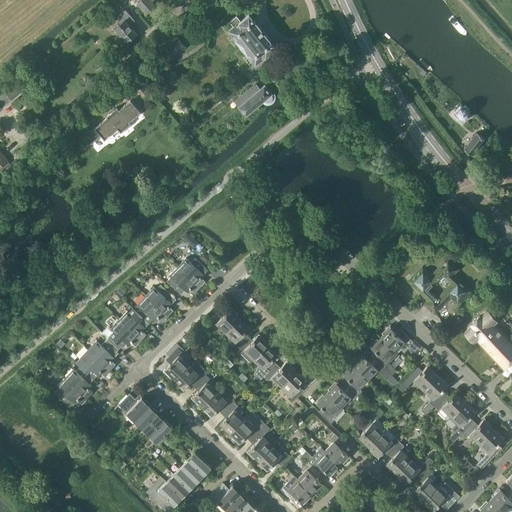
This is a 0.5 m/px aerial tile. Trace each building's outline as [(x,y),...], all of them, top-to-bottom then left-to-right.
[(150,0),(140,0),(137,3),(146,13),(155,5),(150,0)] [(243,71),(244,72),(250,80),(274,61),(267,53),(275,46),(248,13),(246,14),(240,8),(236,12),(237,13),(236,14),(229,19),(233,24),(227,29),(254,62),(243,71)] [(137,34),(136,33),(129,24),(135,20),(125,9),(115,17),(120,22),(115,27),(120,34),(115,38),(122,46),(127,41),(128,42),(137,34)] [(181,42),(165,55),(170,61),(186,47),(181,42)] [(0,108),(34,80),(28,72),(25,70),(0,91),(0,108)] [(245,115),(264,99),(265,100),(266,100),(267,100),(268,100),(269,100),(270,99),(271,99),(271,98),(272,97),(272,96),(272,95),(271,94),(271,93),(272,93),(264,84),(260,88),(256,83),(235,101),(238,106),(245,115)] [(94,128),(104,139),(118,128),(119,130),(140,112),(130,100),(110,116),(109,115),(94,128)] [(463,120),(469,114),(469,113),(469,108),(465,105),(460,105),(454,112),(463,120)] [(85,124),(73,135),(79,143),(92,132),(85,124)] [(463,149),(471,155),(483,138),(476,133),(463,149)] [(177,266),(199,286),(205,280),(201,277),(204,274),(208,269),(194,257),(190,261),(185,257),(177,266)] [(424,304),(433,313),(450,295),(458,302),(470,290),(453,273),(459,268),(448,257),(431,275),(422,266),(408,281),(428,300),(424,304)] [(199,286),(177,266),(169,275),(171,277),(167,281),(181,294),(185,289),(188,292),(190,289),(194,292),(199,286)] [(146,294),(168,315),(173,309),(170,306),(172,303),(172,302),(176,298),(163,286),(159,290),(154,285),(146,294)] [(168,315),(146,294),(137,303),(140,306),(136,310),(149,322),(153,318),(156,321),(159,318),(162,321),(168,315)] [(226,331),(239,317),(230,308),(222,316),(217,312),(208,321),(213,325),(216,322),(226,331)] [(149,322),(136,310),(132,314),(127,310),(119,319),(141,339),(146,333),(143,330),(146,327),(145,327),(149,322)] [(475,339),(502,367),(511,357),(511,341),(493,322),(495,320),(487,311),(481,317),(480,316),(471,325),(472,326),(465,332),(473,341),(475,339)] [(236,348),(245,339),(241,335),(249,327),(239,317),(226,331),(235,340),(232,344),(236,348)] [(114,330),(110,335),(108,338),(118,348),(121,345),(123,347),(127,343),(129,345),(132,342),(135,345),(141,339),(119,319),(111,327),(114,330)] [(381,337),(395,350),(399,345),(403,349),(407,344),(415,351),(419,347),(403,331),(398,335),(390,327),(381,337)] [(254,358),(267,344),(257,335),(249,343),(245,339),(236,348),(250,362),(254,358)] [(376,358),(392,374),(396,370),(385,359),(395,350),(381,337),(371,346),(380,354),(376,358)] [(88,348),(110,369),(115,363),(112,360),(115,357),(114,357),(118,352),(116,350),(118,348),(108,338),(101,344),(96,340),(88,348)] [(277,354),(267,344),(254,358),(259,363),(255,373),(261,379),(264,375),(273,366),(269,362),(277,354)] [(175,378),(188,364),(179,355),(182,351),(178,347),(169,356),(173,360),(165,368),(175,378)] [(110,369),(88,348),(80,357),(84,362),(80,366),(93,378),(97,374),(98,375),(101,372),(104,375),(110,369)] [(354,364),(367,378),(377,368),(387,379),(392,374),(376,358),(371,363),(363,355),(354,364)] [(273,366),(264,375),(268,380),(272,376),(281,385),(295,371),(285,362),(277,370),(273,366)] [(197,383),(206,374),(201,369),(198,373),(188,364),(175,378),(184,387),(192,379),(197,383)] [(348,386),(358,395),(362,391),(358,387),(367,378),(354,364),(344,374),(352,382),(348,386)] [(424,388),(437,374),(428,365),(420,373),(415,369),(398,386),(402,391),(414,379),(424,388)] [(93,378),(80,366),(76,370),(74,368),(65,376),(87,397),(92,391),(89,388),(92,385),(89,383),(93,378)] [(295,371),(281,385),(291,394),(287,398),(292,402),(301,393),(297,389),(305,381),(295,371)] [(203,405),(216,391),(207,382),(210,378),(206,374),(197,383),(201,387),(193,395),(203,405)] [(437,374),(424,388),(433,397),(421,409),(426,414),(434,405),(443,396),(439,392),(447,384),(437,374)] [(87,397),(65,376),(57,385),(59,387),(54,392),(70,407),(74,402),(75,403),(78,400),(81,403),(87,397)] [(326,392),(340,405),(349,396),(353,400),(358,395),(348,386),(344,391),(336,383),(326,392)] [(225,410),(233,401),(229,396),(225,400),(216,391),(203,405),(212,414),(220,406),(225,410)] [(340,405),(326,392),(317,402),(325,410),(321,414),(330,423),(335,419),(331,415),(340,405)] [(443,396),(434,405),(438,409),(442,406),(452,415),(465,402),(455,392),(447,400),(443,396)] [(130,393),(119,404),(134,419),(142,411),(147,406),(149,403),(142,396),(137,400),(130,393)] [(230,432),(244,418),(234,409),(238,405),(233,401),(225,410),(229,414),(221,422),(230,432)] [(474,411),(465,402),(452,415),(449,418),(456,424),(452,428),(452,429),(454,431),(449,436),(454,441),(471,423),(466,419),(474,411)] [(142,427),(150,418),(157,411),(154,408),(151,411),(147,406),(142,411),(134,419),(142,427)] [(376,407),(372,411),(376,415),(381,411),(376,407)] [(149,434),(163,420),(165,418),(161,415),(157,411),(150,418),(142,427),(149,434)] [(359,435),(368,445),(382,431),(385,427),(371,414),(363,423),(367,427),(359,435)] [(299,426),(303,421),(299,417),(295,421),(299,426)] [(244,418),(230,432),(240,441),(248,433),(252,437),(261,428),(257,423),(253,427),(244,418)] [(471,423),(462,432),(466,436),(470,433),(479,442),(493,428),(483,419),(475,427),(471,423)] [(163,420),(149,434),(157,441),(172,425),(169,422),(168,424),(163,420)] [(390,450),(399,441),(385,427),(382,431),(368,445),(378,454),(386,446),(390,450)] [(258,459),(272,445),(262,436),(266,432),(261,428),(252,437),(257,441),(249,449),(258,459)] [(493,428),(479,442),(489,451),(477,463),(481,468),(499,450),(494,446),(502,438),(493,428)] [(325,450),(338,464),(348,454),(339,446),(344,442),(334,433),(330,437),(334,441),(325,450)] [(272,445),(258,459),(268,468),(276,460),(280,464),(289,455),(285,451),(287,450),(277,440),(272,445)] [(397,472),(410,458),(400,449),(404,445),(399,441),(390,450),(395,454),(387,462),(397,472)] [(307,461),(317,469),(321,465),(329,473),(338,464),(325,450),(321,447),(312,456),(307,461)] [(195,450),(188,458),(196,466),(204,473),(211,466),(195,450)] [(410,458),(397,472),(406,481),(414,473),(418,477),(427,468),(433,461),(429,457),(419,467),(410,458)] [(180,465),(189,473),(192,476),(196,481),(200,477),(204,473),(196,466),(188,458),(180,465)] [(298,478),(311,491),(321,482),(312,474),(317,469),(307,461),(303,465),(307,469),(298,478)] [(189,473),(180,465),(173,473),(181,481),(184,484),(189,488),(192,485),(196,481),(192,476),(189,473)] [(427,468),(418,477),(423,481),(415,489),(424,499),(438,485),(428,476),(432,472),(427,468)] [(166,480),(174,488),(181,496),(185,493),(189,488),(184,484),(181,481),(173,473),(166,480)] [(311,491),(298,478),(294,474),(280,489),(290,498),(294,493),(302,501),(311,491)] [(166,480),(162,477),(148,491),(167,509),(169,506),(171,509),(175,505),(174,503),(181,496),(174,488),(166,480)] [(438,485),(424,499),(434,508),(440,502),(446,508),(458,496),(442,481),(438,485)] [(215,502),(217,500),(225,507),(233,499),(239,493),(240,491),(237,488),(234,489),(232,486),(233,484),(229,487),(224,482),(210,497),(215,502)] [(511,492),(504,484),(490,498),(504,511),(505,511),(509,507),(511,507),(511,492)] [(230,511),(235,511),(248,499),(245,495),(244,496),(242,496),(239,493),(233,499),(225,507),(230,511)] [(504,511),(490,498),(481,508),(484,511),(504,511)] [(251,502),(248,499),(235,511),(249,511),(254,508),(250,503),(251,502)]
